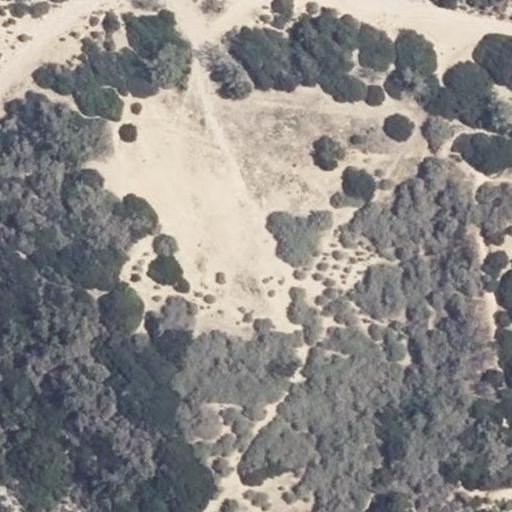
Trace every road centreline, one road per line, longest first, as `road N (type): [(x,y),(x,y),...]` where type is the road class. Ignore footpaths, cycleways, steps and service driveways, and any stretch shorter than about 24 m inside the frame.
road 1 (track): [(0,111),(42,42),(100,0)]
road 2 (track): [(369,0),(511,31)]
